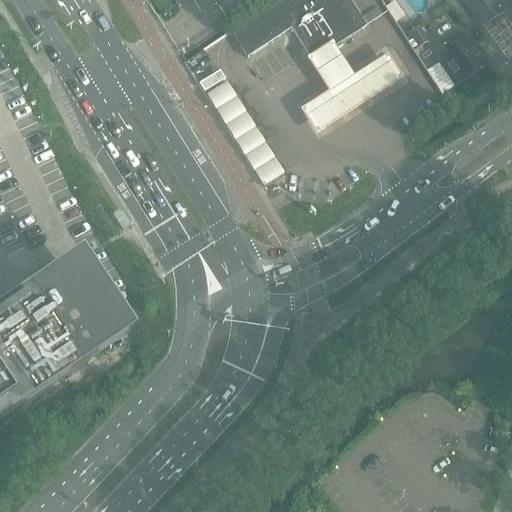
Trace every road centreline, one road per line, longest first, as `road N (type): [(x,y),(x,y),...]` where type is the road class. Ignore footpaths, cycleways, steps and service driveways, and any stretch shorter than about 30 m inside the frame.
road 1 (secondary): [(25,0),(180,254),(193,302)]
road 2 (secondary): [(250,283),(234,244),(81,0)]
road 3 (unclassified): [(511,114),(354,230),(250,283)]
road 4 (unclassified): [(253,312),(339,279),(511,155)]
road 5 (secondary): [(193,302),(192,333),(176,371),(46,511)]
road 6 (secondary): [(108,511),(233,380),(253,312)]
